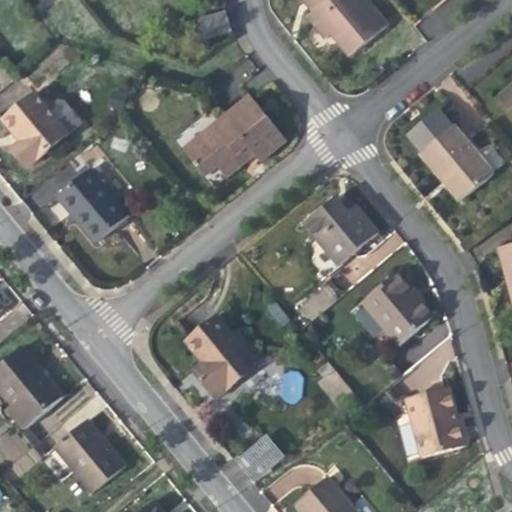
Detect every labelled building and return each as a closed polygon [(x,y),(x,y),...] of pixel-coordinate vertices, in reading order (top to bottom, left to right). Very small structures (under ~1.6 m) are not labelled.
[(304,0),(314,12),(329,0),(304,0)] [(329,0),(314,12),(308,16),(319,30),(326,39),(333,34),(351,56),(388,27),(366,0),(329,0)] [(196,17),(202,40),(231,31),(224,9),(196,17)] [(511,84),(497,97),(511,115),(511,84)] [(69,132),(50,108),(37,93),(4,119),(17,135),(21,140),(14,146),(29,164),(69,132)] [(50,108),(69,132),(88,116),(69,93),(50,108)] [(253,96),(185,149),(206,176),(218,167),(226,176),(245,160),(253,154),(260,162),(284,142),(285,137),(253,96)] [(407,135),(421,152),(452,127),(437,110),(407,135)] [(493,173),(453,125),(452,127),(421,152),(420,153),(440,178),(460,201),(493,173)] [(91,169),(58,196),(78,220),(96,242),(129,215),(91,169)] [(380,234),(363,214),(357,220),(350,211),(338,197),(304,224),(340,267),(380,234)] [(356,206),(350,211),(357,220),(363,214),(361,211),(356,206)] [(399,346),(436,316),(419,296),(400,274),(364,304),(399,346)] [(186,342),(200,359),(207,367),(197,376),(217,400),(259,366),(218,315),(186,342)] [(441,326),(422,337),(438,366),(458,355),(441,326)] [(23,348),(0,366),(0,389),(13,405),(6,410),(23,430),(63,397),(43,373),(23,348)] [(194,372),(197,376),(207,367),(200,359),(190,367),(194,372)] [(330,363),(314,375),(333,402),(349,390),(330,363)] [(299,403),(303,373),(283,370),(279,400),(299,403)] [(451,388),(444,390),(453,425),(460,423),(456,408),(451,388)] [(467,447),(460,423),(453,425),(444,390),(407,400),(423,458),(467,447)] [(84,423),(55,447),(94,494),(127,467),(113,451),(106,442),(102,445),(84,423)] [(11,433),(0,438),(0,442),(8,459),(20,454),(11,433)] [(238,455),(256,479),(285,457),(267,433),(238,455)] [(357,511),(329,478),(296,505),(301,511),(357,511)] [(163,511),(154,501),(140,511),(163,511)]
